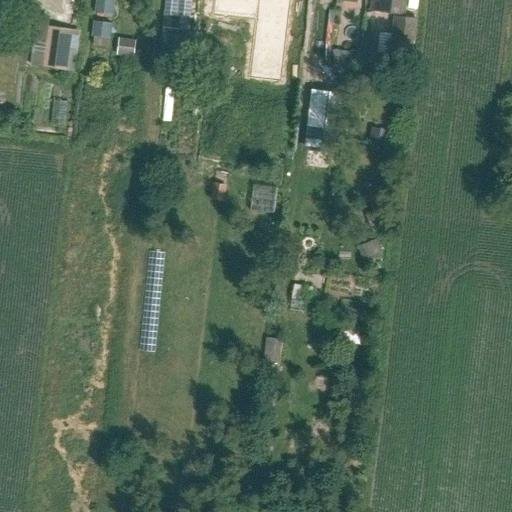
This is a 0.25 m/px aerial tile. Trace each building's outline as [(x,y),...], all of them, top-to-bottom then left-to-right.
[(96,0),(95,13),(113,15),(114,0),(96,0)] [(211,14),(211,16),(256,21),(249,79),(282,83),(289,24),(257,20),(258,15),(290,19),(292,0),(214,0),(213,14),(211,14)] [(371,0),(370,9),(403,13),(404,0),(371,0)] [(418,19),(394,16),(388,59),(412,60),(418,19)] [(110,39),(112,24),(94,21),(92,36),(110,39)] [(68,69),(73,29),(46,26),(41,66),(68,69)] [(343,92),(316,88),(307,149),(334,154),(343,92)] [(371,128),(369,146),(386,148),(388,130),(371,128)] [(360,247),(365,261),(382,254),(376,240),(360,247)] [(312,294),(293,292),(291,309),(310,311),(312,294)] [(282,342),(267,340),(264,363),(280,365),(282,342)]
